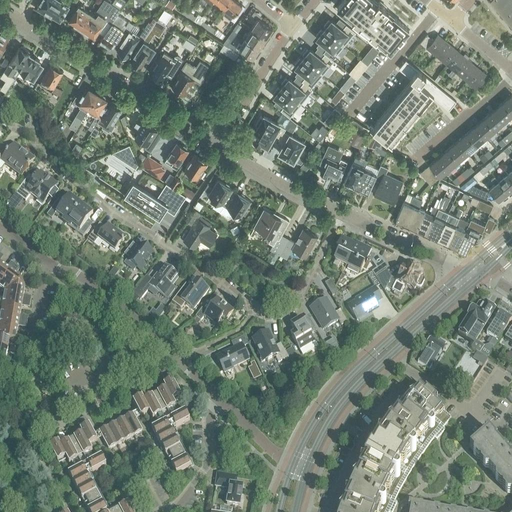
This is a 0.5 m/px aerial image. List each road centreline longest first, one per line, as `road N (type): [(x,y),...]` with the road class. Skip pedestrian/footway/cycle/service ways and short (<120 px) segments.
road 1 (residential): [(0,120),(29,134),(63,175),(254,311)]
road 2 (residential): [(217,147),(0,11)]
road 3 (tertiary): [(462,283),(445,287),(344,382),(293,464)]
road 4 (residential): [(46,263),(79,275),(178,360)]
road 5 (residential): [(254,311),(269,317),(293,307),(341,213)]
road 6 (tertiary): [(306,470),(351,394),(392,354)]
road 7 (residential): [(472,274),(341,213)]
road 8 (residential): [(291,27),(217,147)]
road 9 (residential): [(341,213),(217,147)]
road 10 (residential): [(66,422),(178,360)]
road 11 (residential): [(412,161),(511,80)]
road 12 (residential): [(172,511),(205,466),(207,416),(217,398)]
road 13 (residential): [(487,424),(478,414),(466,416),(392,354)]
